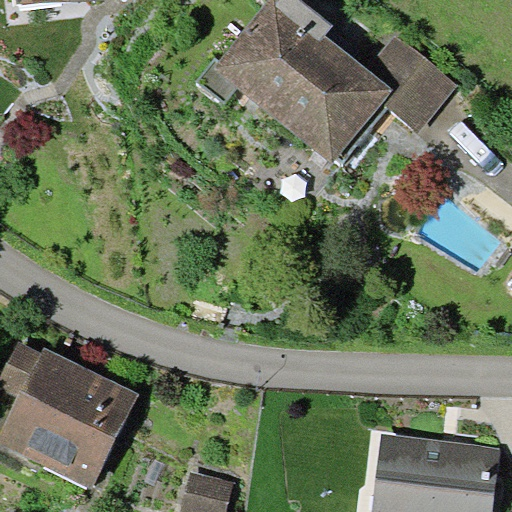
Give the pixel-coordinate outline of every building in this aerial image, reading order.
[(266,0),(219,60),(215,57),(196,81),(225,104),(238,87),(335,164),(382,105),(394,90),(367,68),(325,34),(333,24),(303,0),(266,0)] [(458,85),(396,34),(367,68),(394,90),(382,105),(418,134),(458,85)] [(141,395),(45,346),(41,352),(19,341),(0,378),(0,389),(17,398),(0,430),(0,441),(93,489),(141,395)] [(492,511),(501,447),(382,433),(372,511),(492,511)] [(225,511),(234,482),(191,471),(181,511),(182,511),(225,511)]
